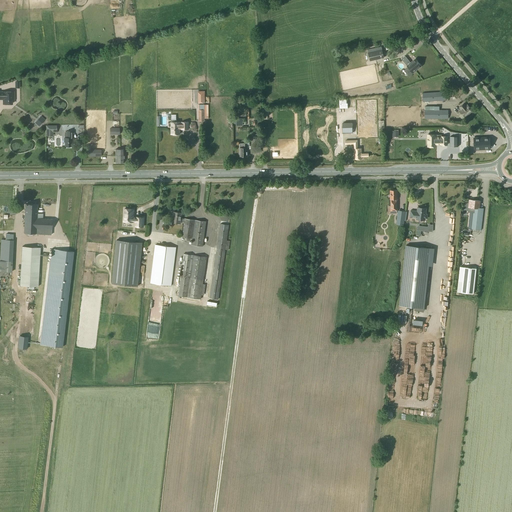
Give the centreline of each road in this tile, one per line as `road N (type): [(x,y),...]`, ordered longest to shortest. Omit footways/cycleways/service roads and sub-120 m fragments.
road 1 (primary): [(0,176),(442,170)]
road 2 (unknown): [(60,175),(56,235),(47,241),(19,234),(20,176)]
road 3 (secondary): [(501,121),(428,34),(413,0)]
